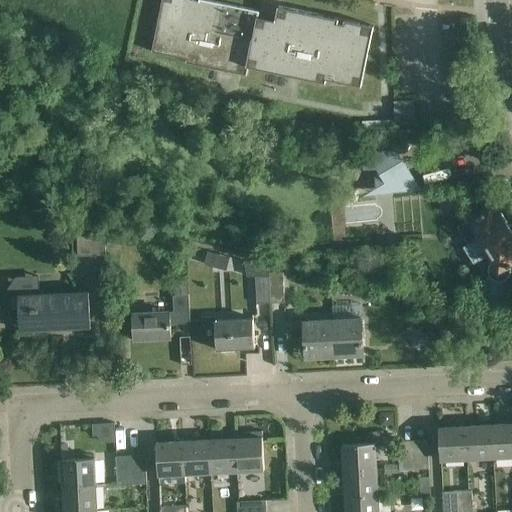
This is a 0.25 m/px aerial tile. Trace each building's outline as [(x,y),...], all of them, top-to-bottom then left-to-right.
[(260,11),(204,0),(162,0),(152,52),(187,59),(186,63),(247,75),(248,67),(326,83),(326,79),(361,86),(374,26),(279,6),(276,21),(259,17),(260,11)] [(402,68),(396,69),(400,86),(419,83),(410,36),(396,39),(402,68)] [(415,103),(395,104),(396,133),(417,131),(415,103)] [(377,196),(422,191),(396,149),(361,153),(361,158),(364,171),(374,170),(376,188),(377,196)] [(490,207),(473,218),(458,227),(468,244),(464,247),(474,264),(490,254),(494,261),(492,262),(491,264),(490,266),(489,268),(489,270),(489,272),(490,274),(491,275),(492,276),(487,297),(499,301),(504,280),(508,277),(510,272),(510,267),(511,264),(511,263),(511,230),(500,211),(494,214),(490,207)] [(106,255),(104,227),(77,228),(78,256),(106,255)] [(268,265),(294,273),(299,259),(273,250),(268,265)] [(284,272),(270,269),(270,276),(271,303),(285,302),(284,272)] [(257,304),(271,303),(270,276),(256,276),(257,304)] [(189,295),(188,295),(187,279),(175,280),(176,296),(173,296),(174,312),(134,314),(135,340),(171,338),(170,325),(190,324),(189,295)] [(19,295),(18,295),(19,312),(25,312),(26,330),(64,328),(63,321),(74,321),(75,328),(92,327),(90,291),(38,294),(38,293),(37,291),(37,290),(35,289),(21,290),(20,291),(19,293),(19,295)] [(454,339),(441,324),(436,317),(429,315),(425,327),(443,348),(454,339)] [(216,317),(201,317),(202,341),(216,341),(217,350),(255,348),(254,318),(216,320),(216,317)] [(362,318),(333,320),(335,357),(364,355),(362,318)] [(335,357),(333,320),(304,321),(306,358),(335,357)] [(511,423),(492,425),(494,458),(511,457),(511,423)] [(494,458),(492,425),(466,426),(468,459),(494,458)] [(468,459),(466,426),(439,428),(441,461),(468,459)] [(236,438),(238,472),(265,470),(263,431),(245,432),(245,438),(236,438)] [(212,473),(238,472),(236,438),(210,440),(212,473)] [(413,440),(415,470),(429,469),(428,439),(413,440)] [(186,474),(212,473),(210,440),(184,441),(186,474)] [(415,470),(413,440),(399,441),(400,471),(415,470)] [(159,476),(186,474),(184,441),(157,443),(159,476)] [(343,445),(344,471),(377,469),(376,443),(343,445)] [(131,456),(132,484),(147,483),(145,455),(131,456)] [(118,485),(132,484),(131,456),(116,457),(118,485)] [(62,460),(63,486),(96,485),(95,458),(62,460)] [(345,498),(379,496),(377,469),(344,471),(345,498)] [(96,485),(63,486),(64,511),(75,511),(98,511),(96,485)] [(473,511),(472,490),(457,491),(458,511),(473,511)] [(458,511),(457,491),(443,492),(443,511),(458,511)] [(346,511),(379,511),(379,496),(345,498),(346,511)] [(238,511),(267,511),(267,501),(238,502),(238,511)]
